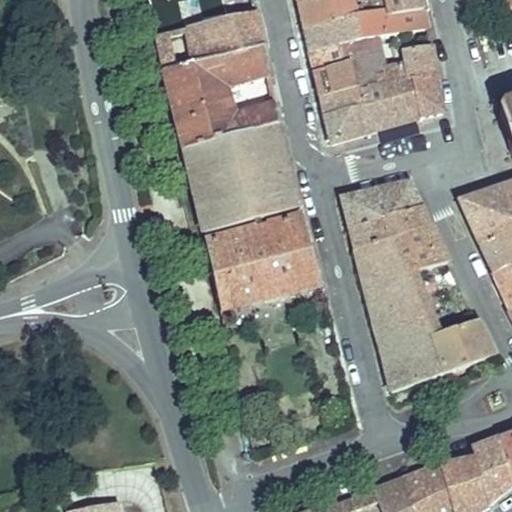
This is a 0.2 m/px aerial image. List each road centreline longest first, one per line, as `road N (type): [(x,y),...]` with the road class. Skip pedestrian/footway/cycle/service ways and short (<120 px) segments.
road 1 (tertiary): [(85,0),(135,264)]
road 2 (residential): [(319,185),(385,442)]
road 3 (residential): [(511,354),(424,154)]
road 4 (residential): [(273,0),(319,185)]
road 5 (residential): [(213,511),(385,442)]
road 6 (residential): [(424,154),(451,142),(465,122),(443,0)]
road 7 (tertiary): [(135,264),(88,274),(0,316)]
road 8 (residential): [(385,442),(511,413)]
road 9 (tertiary): [(167,395),(205,511)]
